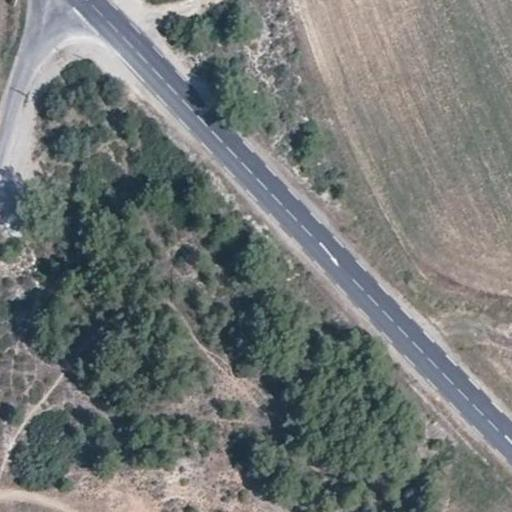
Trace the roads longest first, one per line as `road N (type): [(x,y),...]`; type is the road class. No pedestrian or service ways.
road 1 (tertiary): [(511,447),(85,0)]
road 2 (unclassified): [(0,158),(35,41),(69,0)]
